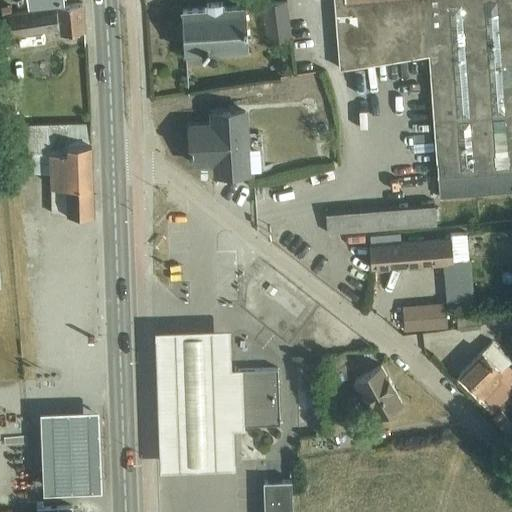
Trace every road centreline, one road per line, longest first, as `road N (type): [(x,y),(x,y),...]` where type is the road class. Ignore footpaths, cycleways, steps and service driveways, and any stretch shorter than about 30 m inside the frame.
road 1 (residential): [(472,421),(174,179),(152,166),(111,160)]
road 2 (primary): [(125,511),(111,160)]
road 3 (primary): [(111,160),(104,0)]
